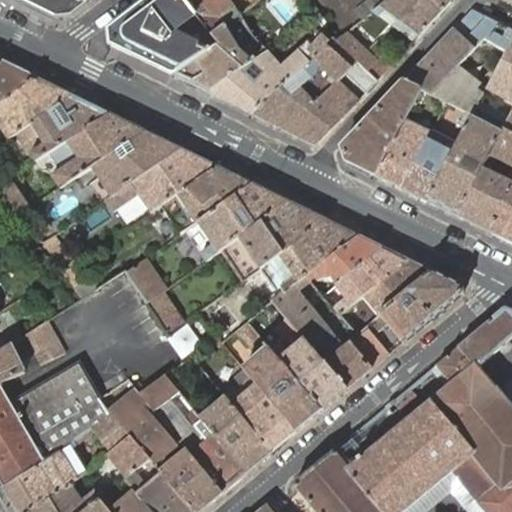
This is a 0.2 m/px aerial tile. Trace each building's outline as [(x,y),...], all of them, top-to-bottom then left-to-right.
[(80,0),(39,0),(32,7),(57,19),(72,17),(86,7),(80,0)] [(111,45),(174,76),(211,52),(220,46),(213,37),(197,17),(184,0),(147,0),(109,30),(111,45)] [(223,29),(240,15),(234,8),(227,0),(184,0),(197,17),(213,37),(223,29)] [(420,37),(452,3),(446,0),(389,0),(374,13),(366,18),(371,24),(378,18),(386,12),(420,37)] [(472,10),(454,30),(465,40),(475,49),(483,40),(498,48),(507,53),(511,44),(511,31),(508,29),(499,24),(485,17),(472,10)] [(253,64),(269,52),(254,39),(240,15),(223,29),(213,37),(220,46),(211,52),(174,76),(209,94),(253,64)] [(465,40),(454,30),(404,82),(420,90),(427,93),(441,100),(447,103),(465,113),(472,116),(475,110),(480,101),(483,94),(475,89),(465,81),(455,71),(458,68),(475,49),(465,40)] [(367,53),(347,34),(340,39),(337,43),(378,81),(397,61),(378,42),(367,53)] [(327,46),(330,42),(322,35),(313,47),(309,51),(312,54),(306,60),(310,64),(286,82),(278,86),(253,116),(286,132),(315,103),(301,88),(323,70),(337,82),(345,74),(352,68),(333,51),(327,46)] [(337,43),(340,39),(337,35),(330,42),(327,46),(333,51),(352,68),(345,74),(367,93),(378,81),(337,43)] [(281,66),(269,52),(253,64),(209,94),(253,116),(278,86),(286,82),(310,64),(306,60),(312,54),(309,51),(313,47),(308,42),(281,66)] [(511,44),(507,53),(486,93),(511,106),(511,44)] [(0,104),(39,80),(2,62),(0,62),(0,104)] [(478,85),(458,68),(455,71),(465,81),(475,89),(478,85)] [(74,97),(39,80),(0,104),(0,123),(10,139),(20,133),(31,125),(74,97)] [(315,103),(286,132),(316,147),(358,102),(337,82),(315,103)] [(420,90),(404,82),(342,149),(347,162),(376,177),(403,124),(417,96),(420,90)] [(424,100),(427,93),(420,90),(417,96),(424,100)] [(111,116),(74,97),(31,125),(44,144),(32,152),(30,154),(37,163),(50,154),(67,143),(111,116)] [(442,114),(447,103),(441,100),(436,111),(442,114)] [(510,117),(480,101),(475,110),(505,126),(510,117)] [(505,126),(475,110),(472,116),(468,125),(458,143),(427,202),(458,217),(483,169),(489,157),(500,136),(503,130),(505,126)] [(468,125),(472,116),(465,113),(461,121),(468,125)] [(511,114),(510,117),(505,126),(503,130),(511,134),(511,114)] [(145,132),(111,116),(67,143),(50,154),(61,170),(52,177),(60,189),(97,165),(145,132)] [(403,124),(376,177),(403,190),(430,136),(403,124)] [(44,144),(31,125),(20,133),(32,152),(44,144)] [(433,130),(430,136),(403,190),(427,202),(458,143),(433,130)] [(483,169),(458,217),(490,233),(511,189),(511,134),(503,130),(500,136),(489,157),(495,160),(511,167),(511,170),(507,181),(489,172),(483,169)] [(181,150),(145,132),(97,165),(103,175),(117,194),(126,189),(181,150)] [(217,168),(181,150),(126,189),(117,194),(106,202),(113,213),(117,210),(139,196),(148,210),(151,214),(178,196),(217,168)] [(495,160),(489,157),(483,169),(489,172),(495,160)] [(253,185),(217,168),(178,196),(198,224),(253,185)] [(13,184),(3,191),(19,216),(28,211),(30,209),(13,184)] [(289,203),(253,185),(198,224),(186,232),(202,254),(208,262),(223,252),(241,239),(289,203)] [(511,189),(490,233),(511,244),(511,189)] [(126,224),(148,210),(139,196),(117,210),(126,224)] [(223,252),(244,283),(261,270),(265,267),(279,257),(327,222),(289,203),(241,239),(223,252)] [(264,303),(268,307),(272,303),(284,293),(294,286),(302,281),(307,277),(312,273),(328,261),(359,238),(327,222),(279,257),(265,267),(281,289),(264,303)] [(53,257),(63,271),(65,273),(73,268),(74,268),(53,237),(49,240),(44,244),(53,257)] [(312,273),(307,277),(311,282),(316,279),(319,281),(324,278),(330,279),(337,273),(344,281),(383,249),(359,238),(328,261),(312,273)] [(383,249),(344,281),(337,287),(347,298),(334,309),(340,316),(353,306),(355,305),(364,297),(408,262),(383,249)] [(48,260),(57,275),(63,271),(53,257),(48,260)] [(145,261),(127,274),(147,305),(163,294),(166,292),(145,261)] [(364,297),(355,305),(371,325),(380,317),(381,317),(432,273),(408,262),(364,297)] [(73,268),(65,273),(75,289),(83,283),(73,268)] [(350,344),(372,370),(390,355),(374,335),(387,323),(404,344),(464,294),(463,289),(432,273),(381,317),(380,317),(371,325),(368,328),(363,333),(358,337),(351,342),(350,344)] [(272,303),(297,332),(304,341),(324,364),(344,347),(298,291),(306,286),(351,342),(358,337),(354,332),(340,316),(334,309),(325,297),(311,282),(307,277),(302,281),(294,286),(284,293),(272,303)] [(83,283),(75,289),(82,300),(99,289),(91,278),(83,283)] [(163,294),(147,305),(168,335),(184,324),(163,294)] [(315,511),(407,511),(453,474),(473,457),(498,487),(477,504),(483,511),(511,511),(511,406),(498,390),(496,390),(478,369),(511,338),(511,312),(508,310),(504,311),(459,348),(437,367),(453,387),(432,404),(375,451),(359,432),(314,469),(294,486),(315,511)] [(66,354),(48,323),(27,337),(43,365),(66,354)] [(358,328),(354,332),(358,337),(363,333),(358,328)] [(297,332),(272,353),(279,362),(304,341),(297,332)] [(223,345),(218,339),(209,346),(214,351),(223,345)] [(279,362),(322,412),(347,391),(324,364),(304,341),(279,362)] [(324,364),(347,391),(372,370),(350,344),(349,343),(344,347),(324,364)] [(25,373),(11,346),(0,353),(0,384),(0,385),(25,373)] [(322,412),(279,362),(272,353),(269,349),(259,358),(244,370),(258,387),(258,388),(296,433),(322,412)] [(199,365),(193,358),(166,377),(172,385),(199,365)] [(4,391),(0,385),(0,384),(0,482),(4,489),(46,463),(62,453),(61,450),(111,416),(106,410),(99,401),(101,400),(80,365),(12,405),(9,400),(4,391)] [(172,385),(166,377),(140,396),(154,412),(170,401),(179,394),(172,385)] [(296,433),(258,388),(233,408),(272,453),(296,433)] [(409,390),(394,402),(403,413),(418,401),(409,390)] [(130,393),(106,410),(111,416),(130,438),(150,462),(153,465),(160,472),(181,454),(175,447),(135,399),(130,393)] [(214,435),(247,474),(272,453),(233,408),(232,406),(225,398),(206,414),(200,419),(202,421),(214,435)] [(170,401),(154,412),(186,450),(190,455),(223,494),(247,474),(214,435),(202,421),(196,425),(192,421),(189,424),(170,401)] [(46,463),(4,489),(17,511),(29,511),(42,505),(71,485),(79,480),(107,457),(130,438),(111,416),(61,450),(62,453),(46,463)] [(150,462),(130,438),(107,457),(127,481),(150,462)] [(186,450),(181,454),(160,472),(193,511),(200,511),(223,494),(190,455),(186,450)] [(430,511),(451,495),(464,511),(483,511),(477,504),(498,487),(473,457),(453,474),(407,511),(430,511)] [(193,511),(160,472),(154,477),(139,490),(135,493),(151,511),(193,511)] [(42,505),(29,511),(87,511),(89,511),(101,502),(108,495),(104,491),(99,489),(83,501),(71,485),(42,505)] [(151,511),(135,493),(130,497),(115,510),(112,511),(151,511)] [(87,511),(109,511),(101,502),(89,511),(87,511)]
